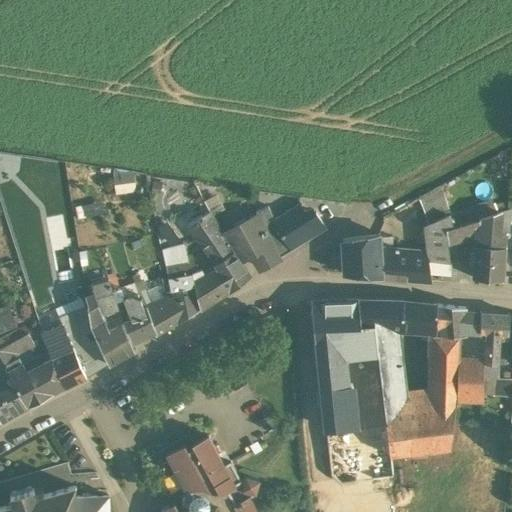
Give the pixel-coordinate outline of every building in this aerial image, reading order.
[(440,186),(418,198),(428,223),(449,214),(441,187),(440,186)] [(347,208),(311,203),(316,213),(315,213),(325,228),(349,213),(347,208)] [(300,204),(274,220),(267,207),(256,212),(257,215),(258,214),(279,258),(325,228),(315,213),(309,218),(300,204)] [(476,206),(449,214),(452,226),(479,218),(476,206)] [(240,260),(223,234),(210,211),(186,227),(215,267),(204,274),(202,269),(191,273),(194,286),(200,310),(200,311),(229,291),(249,275),(240,260)] [(499,212),(479,218),(480,219),(478,233),(477,234),(476,246),(495,247),(496,234),(498,234),(499,212)] [(279,258),(258,214),(257,215),(246,221),(244,217),(233,224),(235,227),(233,228),(250,254),(259,268),(279,258)] [(428,223),(426,224),(429,253),(430,261),(449,263),(447,243),(446,228),(452,226),(449,214),(428,223)] [(452,226),(446,228),(447,243),(477,234),(478,233),(480,219),(479,218),(452,226)] [(240,260),(250,254),(233,228),(223,234),(240,260)] [(379,234),(342,240),(344,275),(382,278),(380,249),(380,237),(379,234)] [(476,246),(475,246),(473,278),(503,280),(506,234),(498,234),(496,234),(495,247),(476,246)] [(391,237),(380,237),(380,249),(392,250),(391,237)] [(162,250),(168,277),(191,273),(184,243),(162,250)] [(392,250),(380,249),(382,278),(431,282),(428,261),(430,261),(429,253),(392,250)] [(171,291),(194,286),(191,273),(168,277),(171,291)] [(133,350),(124,323),(112,328),(104,312),(119,308),(117,302),(112,290),(108,278),(91,283),(95,295),(87,297),(91,327),(99,343),(109,364),(133,350)] [(143,309),(146,308),(155,305),(142,280),(134,284),(138,294),(143,309)] [(122,286),(112,290),(117,302),(124,299),(126,298),(122,286)] [(155,305),(146,308),(156,335),(200,310),(194,286),(171,291),(168,292),(169,298),(155,305)] [(143,309),(138,294),(126,298),(124,299),(130,318),(123,321),(124,323),(133,350),(156,335),(146,308),(143,309)] [(361,324),(359,299),(313,301),(317,346),(340,344),(338,326),(361,324)] [(419,325),(422,302),(403,300),(359,299),(361,324),(375,323),(379,356),(394,355),(391,329),(401,328),(401,324),(419,325)] [(437,305),(422,302),(419,325),(437,327),(437,305)] [(465,308),(437,305),(437,327),(439,327),(440,335),(459,335),(465,335),(465,332),(465,308)] [(0,346),(23,335),(19,326),(17,328),(11,311),(0,315),(0,346)] [(509,314),(481,312),(481,332),(486,332),(509,333),(509,314)] [(40,331),(51,357),(73,347),(75,346),(65,321),(40,331)] [(375,323),(361,324),(338,326),(340,344),(342,344),(343,352),(365,350),(366,357),(379,356),(375,323)] [(0,355),(7,370),(22,362),(18,355),(29,349),(35,345),(29,332),(23,335),(0,346),(0,355)] [(459,335),(458,356),(484,357),(486,332),(481,332),(465,332),(465,335),(459,335)] [(486,332),(484,357),(484,363),(500,364),(501,340),(509,341),(509,333),(486,332)] [(429,398),(457,396),(458,356),(459,335),(440,335),(436,336),(428,335),(429,398)] [(86,377),(109,364),(99,343),(82,351),(80,346),(76,348),(75,346),(73,347),(86,377)] [(342,344),(340,344),(317,346),(331,475),(332,476),(341,484),(373,481),(375,493),(396,490),(394,475),(393,475),(391,457),(386,417),(353,421),(343,352),(342,344)] [(87,379),(86,377),(73,347),(51,357),(64,388),(65,390),(87,379)] [(22,362),(27,369),(38,364),(29,349),(18,355),(22,362)] [(394,355),(379,356),(384,401),(399,400),(394,355)] [(457,398),(456,401),(483,403),(484,363),(484,357),(458,356),(457,396),(457,398)] [(64,388),(51,357),(38,364),(27,369),(22,362),(7,370),(28,407),(64,388)] [(28,407),(7,370),(0,373),(0,420),(1,422),(28,407)] [(399,400),(384,401),(386,417),(391,457),(450,450),(456,401),(457,398),(457,396),(429,398),(399,400)] [(258,511),(250,497),(255,494),(259,481),(246,477),(241,480),(230,462),(224,465),(207,436),(192,444),(194,447),(172,459),(189,489),(186,490),(182,496),(180,503),(181,510),(181,511),(178,511),(174,503),(163,509),(162,511),(258,511)] [(75,486),(36,497),(33,489),(31,489),(30,487),(12,492),(12,495),(10,495),(13,504),(0,507),(0,511),(75,511),(75,497),(75,486)] [(109,511),(109,496),(79,497),(75,497),(75,511),(109,511)]
